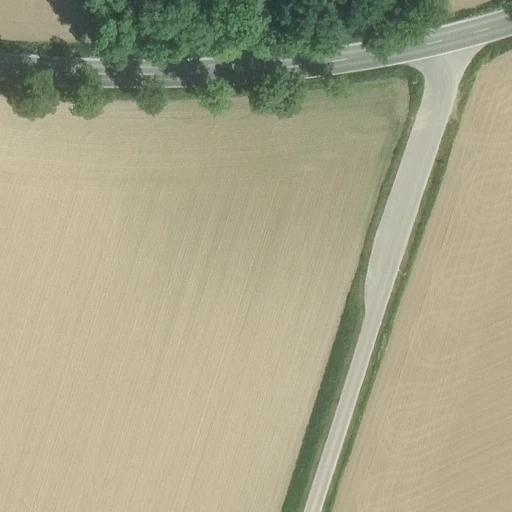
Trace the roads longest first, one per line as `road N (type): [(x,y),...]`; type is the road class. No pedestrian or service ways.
road 1 (secondary): [(0,65),(262,67),(453,40),(511,19)]
road 2 (track): [(453,40),(454,88),(316,511)]
